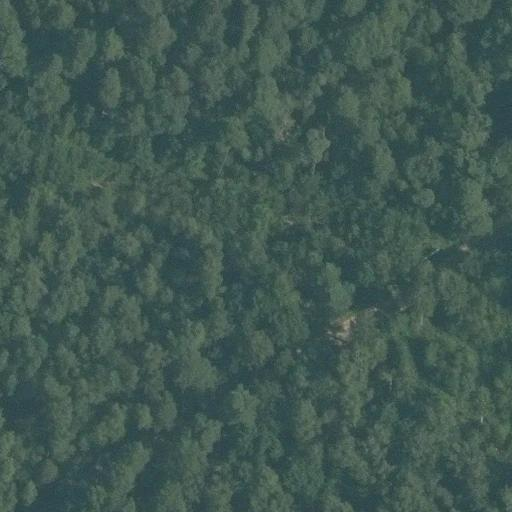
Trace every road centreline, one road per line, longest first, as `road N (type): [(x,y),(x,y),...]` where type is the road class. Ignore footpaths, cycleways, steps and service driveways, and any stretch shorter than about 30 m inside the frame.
road 1 (unclassified): [(52,511),(511,232)]
road 2 (track): [(86,182),(511,270)]
